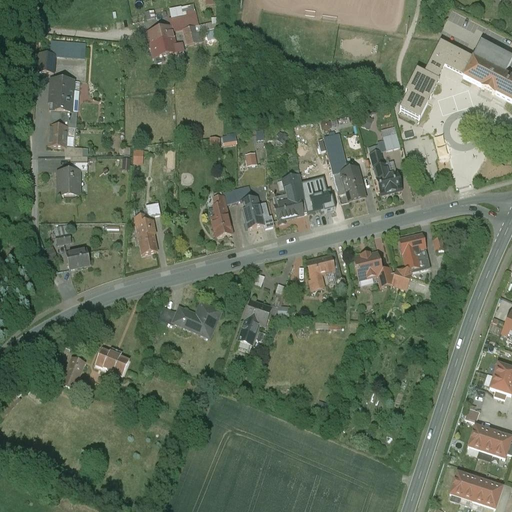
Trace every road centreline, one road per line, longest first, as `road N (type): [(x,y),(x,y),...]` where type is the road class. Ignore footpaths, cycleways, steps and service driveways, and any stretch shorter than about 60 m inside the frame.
road 1 (unclassified): [(0,368),(49,327),(123,294),(452,208),(476,205),(511,218)]
road 2 (secondary): [(408,511),(511,219)]
